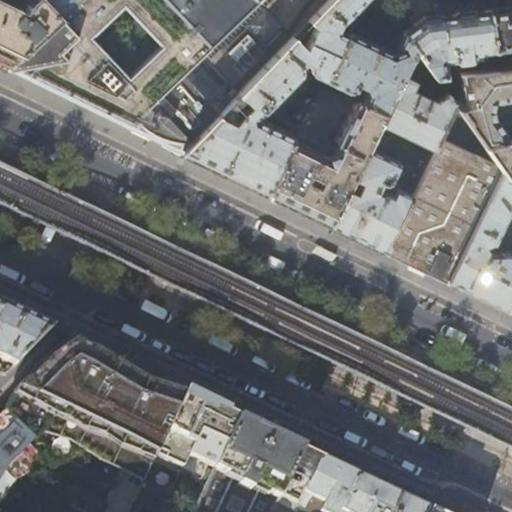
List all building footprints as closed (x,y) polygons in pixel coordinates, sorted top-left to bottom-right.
[(28,0),(24,8),(6,0),(0,0),(0,64),(3,66),(70,0),(28,0)] [(70,0),(3,66),(11,70),(12,69),(25,75),(24,76),(38,83),(39,82),(57,90),(56,92),(58,93),(59,91),(72,98),(71,99),(74,100),(74,99),(79,101),(92,107),(92,109),(105,115),(106,114),(119,120),(249,0),(70,0)] [(249,0),(119,120),(137,130),(180,151),(327,0),(249,0)] [(363,0),(327,0),(180,151),(223,172),(265,192),(290,137),(291,133),(290,131),(289,130),(287,128),(266,119),(265,121),(258,116),(301,73),(299,65),(300,63),(302,61),(310,64),(309,67),(309,68),(309,70),(310,72),(312,73),(313,73),(324,79),(347,31),(336,26),(340,19),(345,19),(363,0)] [(511,5),(486,8),(494,67),(509,66),(508,61),(498,62),(496,50),(511,47),(511,5)] [(494,67),(486,8),(448,13),(418,17),(400,30),(413,46),(423,61),(434,76),(446,74),(445,61),(455,60),(455,61),(467,60),(471,58),(484,57),(483,52),(488,52),(489,63),(481,64),(481,69),(494,67)] [(332,153),(325,154),(290,137),(265,192),(294,206),(329,223),(365,146),(376,123),(413,46),(400,30),(395,41),(396,45),(390,48),(349,29),(347,31),(324,79),(346,90),(353,87),(355,82),(363,85),(365,92),(361,101),(357,99),(351,101),(333,137),(334,143),(336,144),(332,153)] [(423,61),(413,46),(376,123),(431,148),(453,102),(449,97),(446,92),(445,91),(435,99),(410,88),(423,61)] [(511,65),(509,66),(494,67),(481,69),(458,72),(461,96),(449,97),(453,102),(483,143),(504,139),(503,129),(493,115),(492,106),(493,101),(511,98),(511,65)] [(452,88),(450,73),(446,74),(434,76),(445,91),(446,92),(452,88)] [(453,102),(383,249),(416,264),(446,280),(500,168),(483,143),(453,102)] [(511,138),(504,139),(483,143),(500,168),(511,184),(511,138)] [(396,160),(365,146),(329,223),(356,236),(383,249),(409,193),(394,186),(390,193),(384,190),(381,190),(380,192),(375,190),(379,181),(381,183),(387,180),(396,160)] [(511,250),(486,250),(484,245),(493,240),(509,208),(511,205),(511,184),(500,168),(446,280),(475,293),(504,308),(511,292),(511,250)] [(0,357),(15,364),(52,327),(0,302),(0,357)] [(96,351),(74,340),(62,348),(46,361),(45,359),(18,386),(7,409),(6,409),(0,414),(0,476),(6,468),(35,439),(43,431),(70,440),(103,461),(143,481),(155,455),(184,390),(182,390),(181,392),(144,380),(117,364),(96,351)] [(214,467),(238,417),(204,400),(184,390),(155,455),(193,472),(199,460),(214,467)] [(271,511),(303,448),(270,432),(238,417),(214,467),(192,511),(271,511)] [(39,465),(35,439),(6,468),(0,476),(0,484),(6,489),(16,476),(39,465)] [(305,443),(303,448),(330,461),(355,473),(357,468),(305,443)] [(336,511),(355,473),(330,461),(303,448),(271,511),(336,511)] [(128,511),(143,481),(120,469),(105,500),(103,511),(128,511)] [(425,511),(428,508),(390,490),(379,484),(355,473),(336,511),(425,511)] [(390,490),(428,508),(430,502),(382,479),(379,484),(390,490)]
